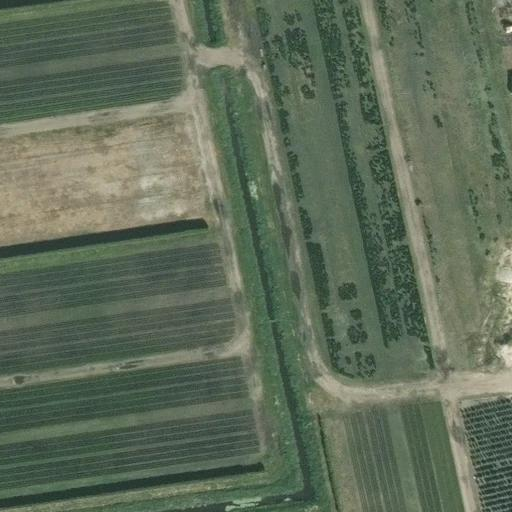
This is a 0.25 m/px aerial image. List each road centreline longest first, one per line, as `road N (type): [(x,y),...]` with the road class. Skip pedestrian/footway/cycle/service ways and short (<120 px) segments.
road 1 (track): [(42,511),(283,477),(180,0)]
road 2 (track): [(229,0),(340,511)]
road 3 (track): [(445,511),(338,0)]
road 4 (track): [(444,0),(511,320)]
road 5 (track): [(0,432),(267,395)]
road 6 (track): [(253,333),(0,367)]
road 7 (track): [(319,415),(511,389)]
road 8 (track): [(0,33),(182,8)]
